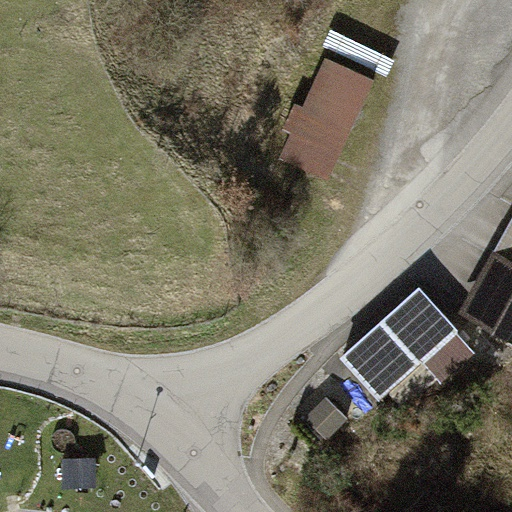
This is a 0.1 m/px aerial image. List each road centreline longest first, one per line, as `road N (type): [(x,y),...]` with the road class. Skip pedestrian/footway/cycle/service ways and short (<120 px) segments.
road 1 (residential): [(511,129),(444,205),(189,416)]
road 2 (tertiary): [(0,346),(122,382)]
